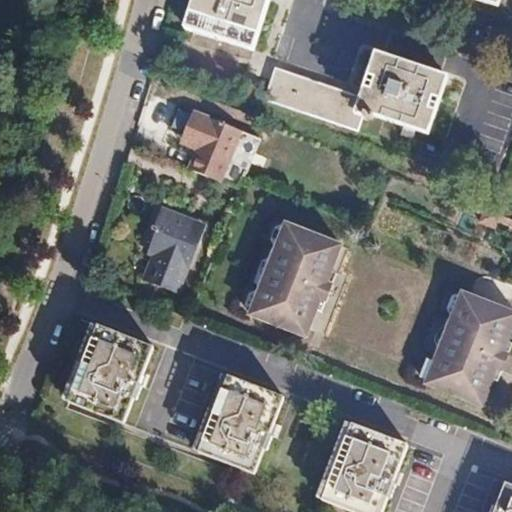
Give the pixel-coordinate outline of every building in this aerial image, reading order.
[(266,0),(197,0),(189,28),(251,49),(266,0)] [(376,55),(362,99),(369,101),(382,57),(376,55)] [(369,101),(362,99),(278,74),(269,103),(360,132),(365,119),(375,123),(378,118),(406,127),(403,135),(415,139),(416,131),(423,133),(439,76),(382,57),(369,101)] [(439,76),(423,133),(430,135),(447,79),(439,76)] [(197,150),(194,158),(226,170),(242,131),(199,114),(189,137),(201,142),(197,150)] [(201,142),(189,137),(186,146),(197,150),(201,142)] [(226,170),(194,158),(189,170),(220,183),(226,170)] [(203,224),(164,207),(157,225),(152,223),(151,229),(155,231),(151,242),(161,246),(159,253),(155,251),(146,277),(178,289),(203,224)] [(304,337),(314,314),(319,302),(328,305),(334,290),(325,287),(330,274),(340,249),(284,227),(249,316),(304,337)] [(339,277),(330,274),(325,287),(334,290),(339,277)] [(481,408),(492,385),(497,372),(505,375),(511,361),(501,358),(507,346),(507,344),(511,333),(511,317),(462,299),(426,386),(481,408)] [(319,302),(314,314),(322,318),(328,305),(319,302)] [(96,326),(65,399),(120,420),(152,345),(97,323),(96,326)] [(511,357),(511,346),(507,344),(507,346),(501,358),(511,361),(511,357)] [(497,372),(492,385),(500,388),(505,375),(497,372)] [(283,396),(227,375),(198,450),(253,471),(283,396)] [(380,511),(407,446),(346,424),(316,501),(342,511),(380,511)] [(511,511),(511,485),(503,482),(491,511),(511,511)]
